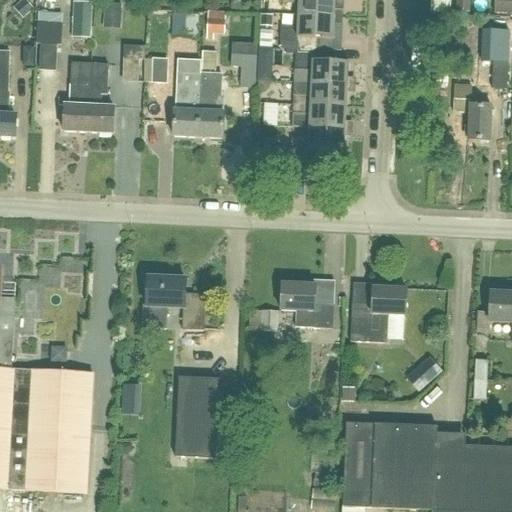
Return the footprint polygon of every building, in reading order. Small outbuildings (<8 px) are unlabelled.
[(0,0),(0,15),(32,16),(33,0),(0,0)] [(282,0),(282,5),(298,6),(298,17),(339,19),(339,13),(342,13),(343,0),(282,0)] [(469,14),(469,0),(456,0),(456,14),(469,14)] [(510,16),(510,0),(494,0),(494,15),(510,16)] [(74,30),(91,30),(92,6),(75,6),(74,30)] [(59,16),(39,15),(37,47),(41,47),(39,73),(56,74),(59,16)] [(208,15),(207,41),(212,41),(212,36),(223,37),(224,16),(208,15)] [(172,29),(197,30),(198,19),(173,17),(172,29)] [(281,29),(280,51),(296,51),(315,52),(316,41),(333,42),(341,42),(342,26),(338,26),(339,19),(298,17),(297,30),(281,29)] [(260,29),(272,30),(272,19),(261,19),(260,29)] [(484,33),(482,65),(493,65),(492,92),(507,92),(510,34),(484,33)] [(255,91),(257,46),(232,45),(230,69),(241,70),(240,90),(255,91)] [(145,49),(123,48),(122,84),(139,85),(140,62),(144,62),(145,49)] [(269,63),(273,59),(273,51),(261,51),(260,62),(269,63)] [(333,53),(315,52),(296,51),(294,85),(352,87),(353,80),(349,80),(350,65),(333,64),(333,53)] [(7,117),(10,55),(0,54),(0,139),(14,140),(15,118),(7,117)] [(166,86),(167,62),(152,61),(151,86),(166,86)] [(174,112),(173,140),(198,141),(201,76),(202,63),(178,62),(177,85),(175,112),(174,112)] [(88,136),(91,67),(73,66),(70,107),(65,107),(63,134),(88,136)] [(91,67),(88,136),(113,137),(114,110),(101,109),(102,97),(107,97),(109,68),(91,67)] [(201,76),(198,141),(222,142),(223,115),(222,115),(223,102),(220,102),(222,77),(201,76)] [(352,95),(352,87),(294,85),(293,107),(347,110),(348,95),(352,95)] [(490,144),(492,109),(471,108),(472,103),(454,102),(454,115),(469,116),(468,143),(490,144)] [(347,124),(347,110),(293,107),(292,129),(308,129),(350,131),(350,124),(347,124)] [(308,141),(292,140),(291,152),(297,152),(295,176),(306,177),(333,178),(334,153),(345,154),(346,139),(350,139),(350,131),(308,129),(308,141)] [(273,175),(285,176),(286,151),(274,151),(273,175)] [(297,152),(291,152),(286,151),(285,176),(295,176),(297,152)] [(0,326),(14,327),(15,301),(0,300),(0,287),(1,270),(0,269),(0,491),(86,496),(93,377),(0,371),(0,326)] [(166,331),(167,310),(183,310),(182,331),(203,332),(205,297),(185,297),(186,282),(148,280),(147,308),(143,308),(143,311),(142,330),(166,331)] [(316,289),(316,287),(282,286),(282,289),(281,313),(296,313),(295,330),(305,330),(333,331),(334,306),(315,305),(316,289)] [(405,319),(406,292),(373,290),(372,308),(353,308),(351,345),(387,347),(388,318),(405,319)] [(511,344),(511,296),(490,295),(489,325),(511,325),(511,327),(511,344)] [(263,365),(264,339),(248,338),(247,364),(263,365)] [(430,361),(407,381),(418,394),(441,374),(430,361)] [(339,369),(318,368),(316,406),(337,407),(339,369)] [(217,462),(220,384),(178,382),(174,460),(217,462)] [(355,391),(343,391),(343,403),(354,404),(355,391)] [(511,422),(502,422),(501,438),(511,438),(511,422)] [(511,511),(511,450),(436,447),(437,430),(346,426),(342,511),(364,511),(364,510),(408,511),(511,511)] [(330,477),(317,476),(316,487),(329,488),(330,477)]
